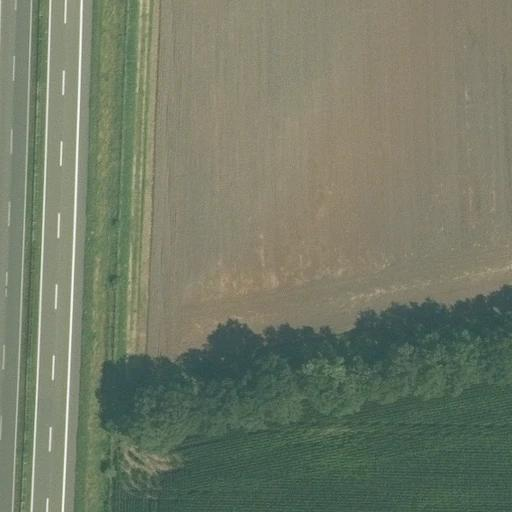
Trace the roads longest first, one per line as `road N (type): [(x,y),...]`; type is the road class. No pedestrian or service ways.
road 1 (motorway): [(54,511),(73,0)]
road 2 (motorway): [(9,0),(0,257)]
